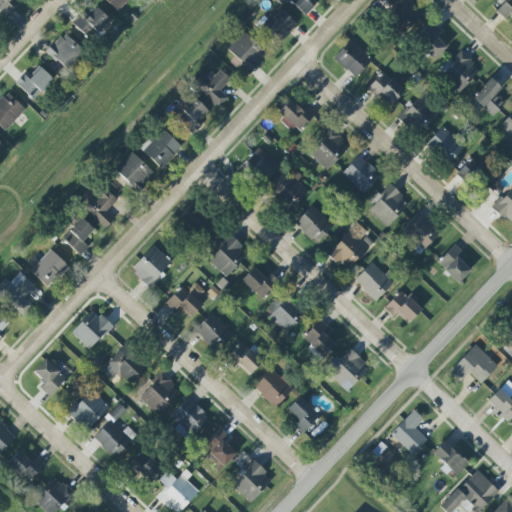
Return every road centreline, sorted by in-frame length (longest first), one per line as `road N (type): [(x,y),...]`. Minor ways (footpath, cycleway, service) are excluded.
road 1 (residential): [(0,375),(356,0)]
road 2 (residential): [(198,169),(511,472)]
road 3 (tertiary): [(282,511),(511,260)]
road 4 (residential): [(313,478),(95,276)]
road 5 (residential): [(299,60),(511,266)]
road 6 (residential): [(0,387),(134,511)]
